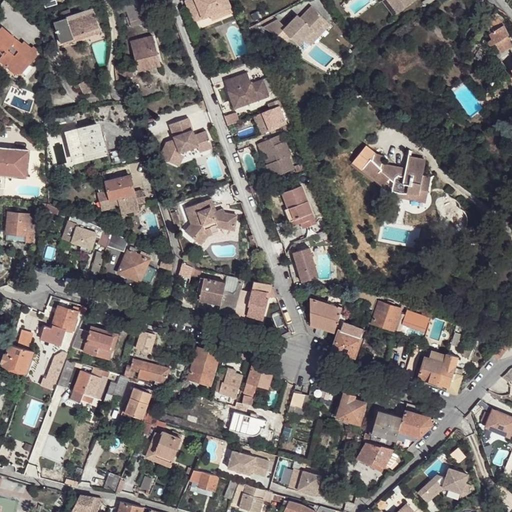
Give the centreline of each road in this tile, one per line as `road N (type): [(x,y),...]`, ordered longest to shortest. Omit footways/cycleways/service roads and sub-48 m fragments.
road 1 (residential): [(174,0),(301,331),(301,358)]
road 2 (unclassified): [(0,291),(17,297),(62,289),(301,358)]
road 3 (residential): [(0,469),(175,511)]
road 4 (unclassified): [(301,358),(462,408)]
road 5 (unclassified): [(462,408),(359,511)]
